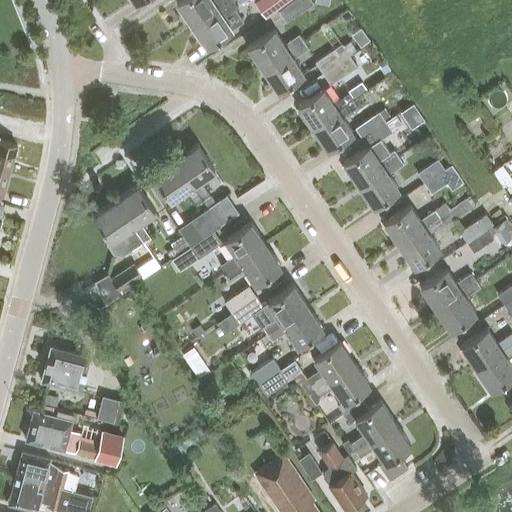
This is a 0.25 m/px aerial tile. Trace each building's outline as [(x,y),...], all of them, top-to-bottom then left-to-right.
[(178,0),(176,2),(190,24),(225,0),(178,0)] [(232,6),(236,3),(240,0),(225,0),(190,24),(205,46),(242,21),(232,6)] [(256,0),(254,2),(265,18),(277,10),(278,11),(294,0),(256,0)] [(285,21),(312,3),(310,0),(294,0),(278,11),(285,21)] [(262,68),(303,41),(298,33),(283,44),(273,29),(247,46),(262,68)] [(293,57),(308,47),(303,41),(262,68),(277,90),(303,72),(293,57)] [(322,73),(349,55),(341,44),(314,61),(322,73)] [(330,83),(356,66),(349,55),(322,73),(330,83)] [(366,89),(361,81),(347,91),(352,98),(366,89)] [(311,127),(352,99),(347,92),(333,102),(322,88),(297,105),(311,127)] [(342,116),(357,106),(352,99),(311,127),(326,149),(352,131),(342,116)] [(392,131),(389,126),(415,108),(412,103),(385,121),(367,133),(373,142),(369,145),(368,144),(342,162),(357,183),(398,156),(393,149),(389,152),(380,139),(392,131)] [(385,121),(384,119),(389,115),(384,108),(378,111),(354,127),(361,137),(367,133),(385,121)] [(0,166),(9,169),(16,145),(0,140),(0,166)] [(214,202),(209,195),(199,179),(214,170),(196,144),(174,158),(202,199),(207,207),(219,225),(238,212),(226,194),(214,202)] [(388,173),(403,163),(398,156),(357,183),(373,205),(398,188),(388,173)] [(509,196),(511,193),(511,157),(492,172),(509,196)] [(195,204),(202,199),(174,158),(153,174),(170,199),(185,189),(195,204)] [(424,182),(444,169),(437,158),(417,172),(424,182)] [(430,192),(451,179),(458,174),(451,164),(444,169),(424,182),(430,192)] [(0,192),(3,193),(9,169),(0,166),(0,192)] [(114,200),(142,241),(149,236),(139,221),(154,211),(136,185),(114,200)] [(475,205),(469,196),(441,216),(447,224),(475,205)] [(121,255),(142,241),(114,200),(92,215),(110,240),(106,243),(113,253),(121,255)] [(398,244),(439,216),(434,209),(419,219),(409,204),(383,222),(398,244)] [(212,230),(219,225),(207,207),(177,227),(182,235),(189,246),(190,246),(213,230),(212,230)] [(486,228),(492,223),(485,213),(459,231),(466,241),(486,228)] [(429,233),(444,223),(439,216),(398,244),(413,265),(439,248),(429,233)] [(502,243),(511,236),(502,221),(492,228),(502,243)] [(224,271),(265,243),(250,222),(224,239),(234,254),(219,264),(224,271)] [(493,238),(486,228),(466,241),(473,252),(493,238)] [(187,265),(197,258),(221,242),(213,230),(190,246),(189,246),(190,246),(180,253),(187,265)] [(180,253),(189,246),(182,235),(167,246),(174,257),(180,253)] [(254,283),(279,265),(265,243),(224,271),(229,278),(244,268),(254,283)] [(119,290),(139,275),(141,278),(159,266),(153,257),(135,269),(131,264),(111,278),(119,290)] [(434,307),(475,279),(470,272),(455,282),(445,267),(419,285),(434,307)] [(465,296),(480,286),(475,279),(434,307),(449,329),(475,311),(465,296)] [(504,304),(511,297),(511,283),(497,294),(504,304)] [(307,306),(292,284),(266,301),(267,302),(262,306),(251,314),(260,327),(262,326),(266,333),(307,306)] [(231,312),(255,296),(248,285),(223,301),(231,312)] [(251,314),(262,306),(255,296),(231,312),(238,323),(251,314)] [(296,345),(322,328),(307,306),(266,333),(271,340),(286,330),(296,345)] [(511,331),(496,342),(486,328),(460,345),(475,367),(511,341),(511,331)] [(354,362),(339,340),(313,358),(320,368),(300,382),(308,393),(354,362)] [(511,365),(506,357),(511,352),(511,341),(475,367),(490,389),(511,374),(511,365)] [(79,390),(89,356),(50,345),(40,380),(79,390)] [(259,383),(279,369),(272,357),(251,372),(259,383)] [(190,366),(198,377),(208,369),(201,359),(190,366)] [(356,392),(369,384),(354,362),(308,393),(315,404),(317,402),(319,399),(319,397),(318,396),(333,387),(343,401),(337,405),(343,413),(361,401),(356,392)] [(266,393),(287,379),(279,369),(259,383),(266,393)] [(209,400),(216,409),(224,404),(217,394),(209,400)] [(113,421),(118,399),(102,395),(96,417),(113,421)] [(354,450),(395,422),(380,400),(367,409),(361,401),(343,413),(349,423),(355,419),(364,432),(350,442),(347,439),(341,442),(349,453),(354,450)] [(72,414),(57,409),(55,415),(33,409),(25,439),(63,449),(71,419),(72,414)] [(407,467),(397,452),(410,444),(395,422),(354,450),(359,457),(374,447),(384,461),(379,465),(389,480),(407,467)] [(98,441),(94,457),(110,461),(116,463),(123,437),(101,432),(101,431),(101,432),(100,432),(99,436),(98,441)] [(79,436),(74,452),(94,457),(98,441),(79,436)] [(347,454),(342,457),(332,441),(318,450),(329,466),(324,469),(323,476),(345,509),(366,495),(350,471),(356,467),(347,454)] [(51,485),(64,488),(64,487),(80,492),(84,474),(56,467),(55,469),(47,467),(49,458),(22,450),(16,472),(43,480),(43,481),(52,483),(51,485)] [(311,479),(321,472),(308,452),(298,459),(311,479)] [(319,511),(312,501),(314,499),(283,453),(254,472),(280,511),(319,511)] [(64,489),(64,488),(51,485),(52,483),(43,481),(43,480),(16,472),(7,503),(35,510),(38,500),(47,503),(46,506),(68,511),(76,511),(81,494),(64,489)] [(201,511),(220,511),(214,502),(201,511)]
